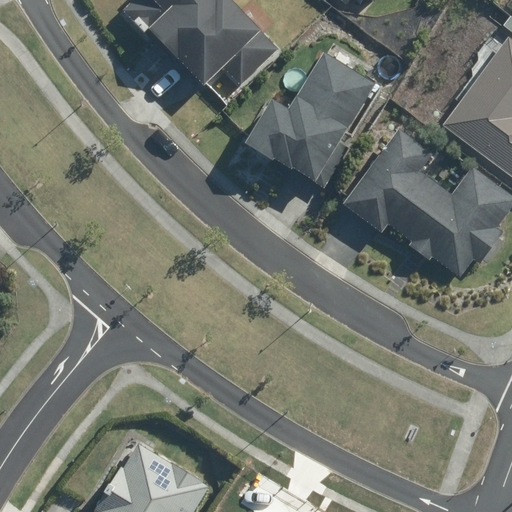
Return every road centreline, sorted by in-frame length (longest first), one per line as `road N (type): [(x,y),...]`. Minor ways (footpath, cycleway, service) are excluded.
road 1 (residential): [(32,0),(84,81),(189,192),(290,281),(451,367),(511,383)]
road 2 (residential): [(445,511),(269,422),(123,312)]
road 3 (residential): [(123,312),(39,407),(0,470)]
road 4 (residential): [(123,312),(39,229),(0,169)]
